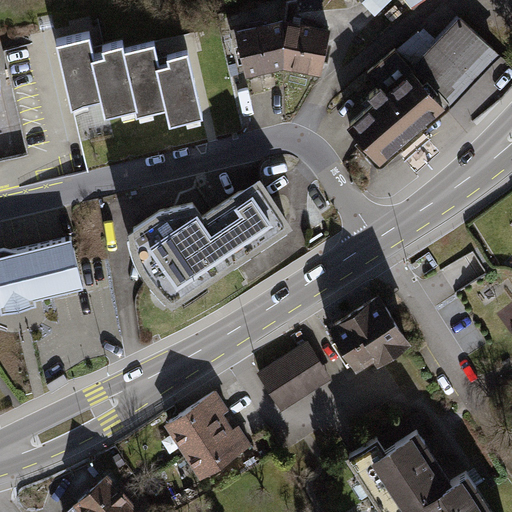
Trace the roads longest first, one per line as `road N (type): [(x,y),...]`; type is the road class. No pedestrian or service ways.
road 1 (primary): [(0,458),(102,409),(376,242)]
road 2 (residential): [(376,242),(325,166),(293,144),(270,140),(0,204)]
road 3 (primary): [(376,242),(511,139)]
